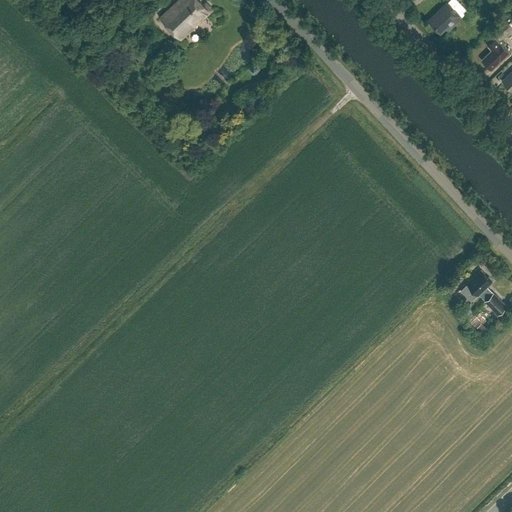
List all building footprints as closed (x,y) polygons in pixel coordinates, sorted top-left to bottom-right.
[(177,0),(161,16),(181,38),(211,11),(210,10),(212,9),(206,3),(205,4),(200,0),(177,0)] [(429,19),(441,32),(447,26),(449,28),(462,16),(448,1),(429,19)] [(501,24),(493,32),(500,40),(508,32),(511,28),(511,27),(505,20),(501,24)] [(491,69),(509,52),(495,38),(488,45),(492,49),(482,59),(491,69)] [(511,60),(511,61),(511,70),(502,80),(511,89),(511,60)] [(468,281),(460,288),(471,300),(479,293),(487,285),(492,280),(482,268),(468,281)] [(487,285),(479,293),(486,300),(498,313),(507,304),(494,291),(494,292),(487,285)]
